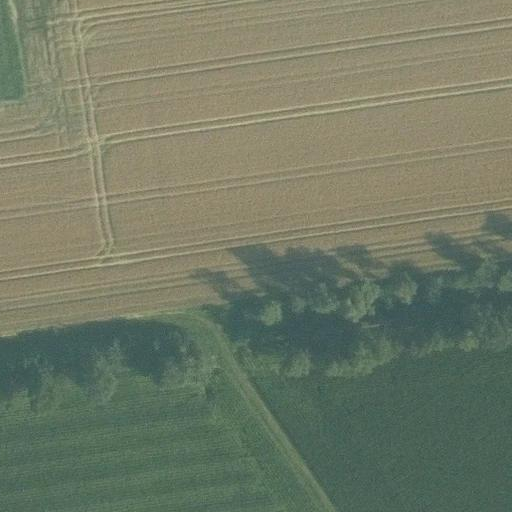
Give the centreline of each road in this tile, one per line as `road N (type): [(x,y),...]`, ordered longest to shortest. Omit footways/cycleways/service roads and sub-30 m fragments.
road 1 (track): [(340,511),(204,307)]
road 2 (track): [(0,345),(210,315)]
